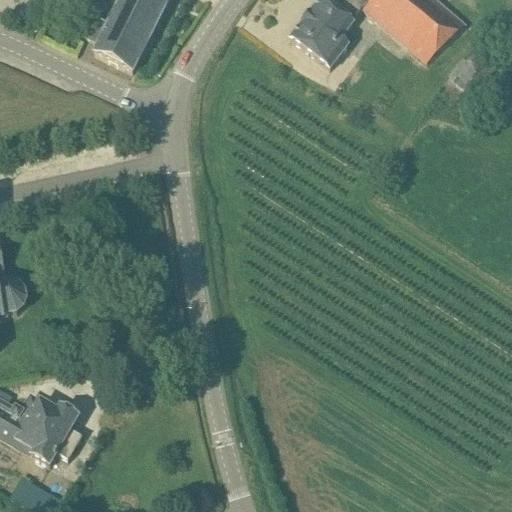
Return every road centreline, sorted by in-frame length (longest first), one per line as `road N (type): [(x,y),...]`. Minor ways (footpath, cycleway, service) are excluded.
road 1 (tertiary): [(243,511),(184,224),(171,112)]
road 2 (unclassified): [(0,42),(126,101),(171,112)]
road 3 (tertiary): [(171,112),(183,74),(233,0)]
